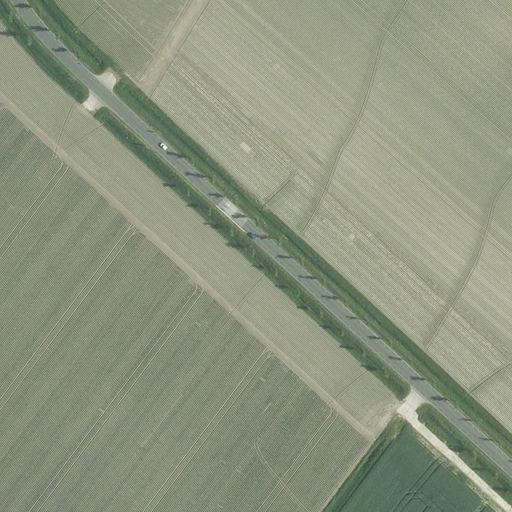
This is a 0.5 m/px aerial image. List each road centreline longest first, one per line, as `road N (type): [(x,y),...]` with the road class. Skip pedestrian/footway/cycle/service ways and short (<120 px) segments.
road 1 (secondary): [(511,469),(58,52),(16,0)]
road 2 (track): [(509,511),(406,413),(425,389)]
